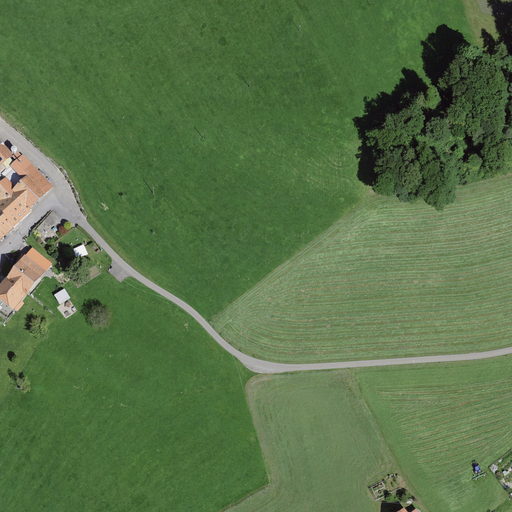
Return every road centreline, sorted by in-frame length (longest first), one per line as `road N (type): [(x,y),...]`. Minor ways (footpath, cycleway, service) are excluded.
road 1 (track): [(229,349),(198,316),(126,269),(62,199),(58,179),(0,124)]
road 2 (track): [(511,349),(270,368),(229,349)]
